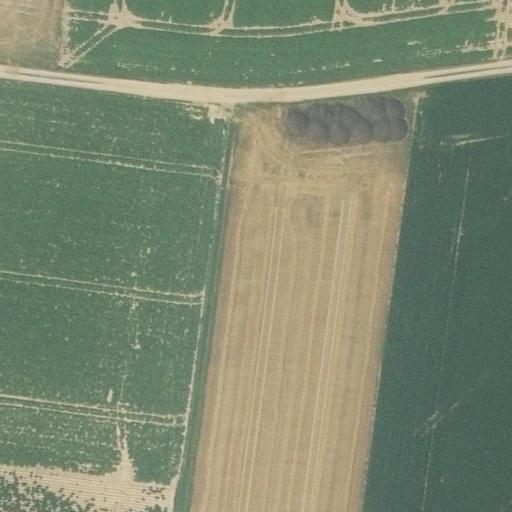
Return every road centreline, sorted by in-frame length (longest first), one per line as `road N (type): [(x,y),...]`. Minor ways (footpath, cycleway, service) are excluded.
road 1 (track): [(511,80),(234,104),(0,73)]
road 2 (track): [(234,104),(177,511)]
